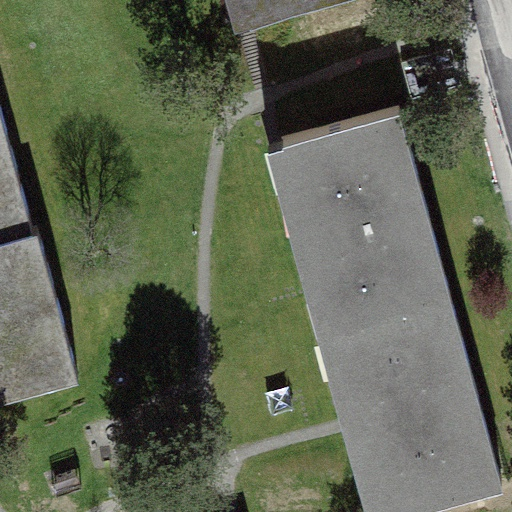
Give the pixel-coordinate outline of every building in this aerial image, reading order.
[(334,0),(217,0),(226,31),(334,0)] [(0,81),(13,78),(0,30),(0,81)] [(0,232),(52,219),(13,78),(0,81),(0,232)] [(256,156),(306,337),(444,299),(394,118),(256,156)] [(0,399),(95,374),(52,219),(0,232),(0,399)] [(437,511),(498,495),(444,299),(306,337),(332,430),(354,511),(437,511)]
